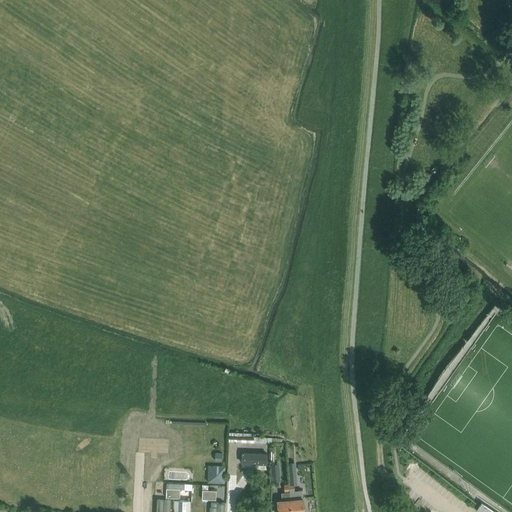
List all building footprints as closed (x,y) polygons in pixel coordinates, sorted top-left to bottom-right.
[(145,450),(161,449),(160,438),(144,439),(145,450)] [(241,453),(241,464),(266,465),(267,454),(241,453)] [(222,481),(222,464),(206,465),(207,482),(222,481)] [(295,474),(293,474),(292,467),(288,468),(289,484),(296,484),(295,474)] [(294,484),(288,485),(289,492),(290,500),(290,511),(303,511),(302,490),(294,491),(294,484)] [(289,492),(288,485),(283,485),(284,493),(281,493),(281,501),(277,501),(277,511),(290,511),(290,500),(289,492)] [(166,489),(165,498),(174,498),(179,499),(180,489),(175,489),(166,489)] [(202,490),(201,500),(209,500),(215,500),(216,491),(210,491),(202,490)] [(168,511),(170,500),(156,499),(154,511),(168,511)] [(189,511),(189,501),(174,500),(173,511),(189,511)] [(205,511),(206,502),(195,501),(194,511),(205,511)] [(498,511),(481,501),(475,510),(478,511),(498,511)] [(224,511),(225,503),(211,502),(210,511),(224,511)]
